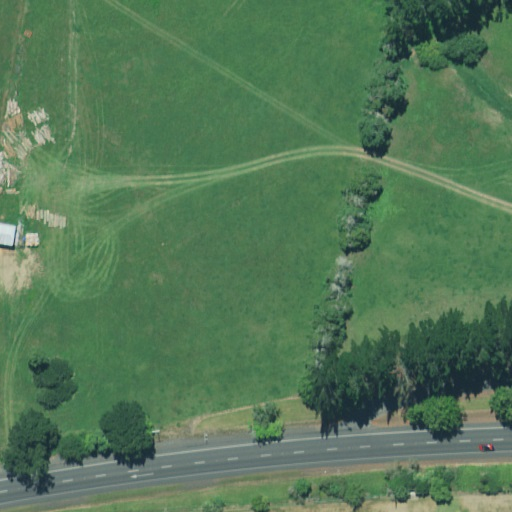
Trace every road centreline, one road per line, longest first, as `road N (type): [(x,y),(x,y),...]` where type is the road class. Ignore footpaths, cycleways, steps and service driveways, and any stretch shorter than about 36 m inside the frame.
road 1 (trunk): [(511,439),(276,445),(0,491)]
road 2 (unknown): [(353,443),(409,389),(511,373)]
